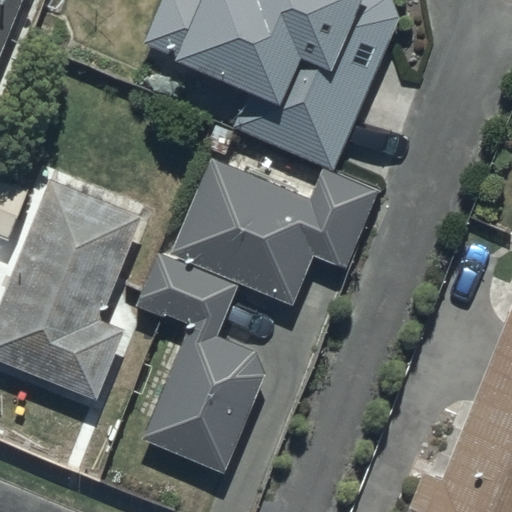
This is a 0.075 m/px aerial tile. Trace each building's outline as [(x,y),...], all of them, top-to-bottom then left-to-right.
[(0,0),(0,56),(23,0),(0,0)] [(159,0),(142,37),(247,80),(232,122),(334,164),(401,14),(394,0),(159,0)] [(310,195),(211,154),(172,249),(294,299),(313,251),(347,265),(380,186),(323,163),(310,195)] [(0,232),(25,185),(0,171),(0,232)] [(141,212),(51,174),(0,300),(0,353),(95,393),(123,323),(101,315),(141,212)] [(234,280),(158,246),(134,300),(189,322),(141,435),(223,469),(267,369),(254,346),(217,330),(234,280)] [(511,511),(511,302),(442,475),(425,468),(406,511),(511,511)]
